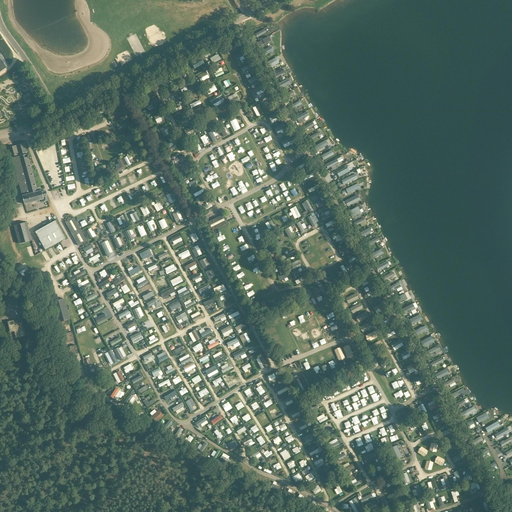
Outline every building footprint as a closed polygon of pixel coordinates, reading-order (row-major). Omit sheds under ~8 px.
[(253,34),(255,38),(266,32),(265,29),(253,34)] [(259,46),(265,43),(265,44),(271,40),(269,36),(262,39),(262,40),(257,43),(259,46)] [(0,52),(0,71),(9,65),(0,52)] [(243,52),(234,55),(236,59),(239,58),(240,60),(246,58),(243,52)] [(210,57),(213,63),(221,59),(218,53),(210,57)] [(195,69),(205,63),(201,57),(191,63),(195,69)] [(268,69),(279,63),(276,57),(265,63),(268,69)] [(214,70),(216,77),(224,74),(222,67),(214,70)] [(201,82),(210,77),(206,70),(197,75),(201,82)] [(280,87),(290,84),(288,79),(278,82),(280,87)] [(214,84),(205,89),(208,95),(217,90),(214,84)] [(169,100),(174,98),(172,95),(178,93),(176,89),(166,93),(169,100)] [(222,94),(211,101),(215,107),(225,100),(222,94)] [(148,110),(154,108),(152,105),(157,103),(156,99),(145,103),(148,110)] [(191,108),(202,103),(200,99),(189,104),(191,108)] [(252,106),(257,116),(264,114),(260,104),(252,106)] [(122,121),(126,119),(121,109),(110,115),(112,119),(119,115),(122,121)] [(296,117),(298,121),(300,124),(304,122),(302,118),(308,115),(306,111),(296,117)] [(273,113),(268,118),(273,123),(278,119),(273,113)] [(230,121),(234,131),(241,128),(236,118),(230,121)] [(304,130),(314,125),(313,121),(303,126),(304,130)] [(166,126),(160,128),(164,135),(169,133),(166,126)] [(208,131),(212,142),(217,140),(215,136),(217,135),(215,129),(208,131)] [(320,138),(322,137),(318,130),(308,136),(311,141),(319,136),(320,138)] [(290,137),(280,141),(282,145),(284,144),(285,146),(293,143),(290,137)] [(313,146),(315,151),(328,145),(325,140),(313,146)] [(132,149),(136,147),(138,150),(141,149),(137,142),(130,146),(132,149)] [(10,156),(12,156),(24,204),(33,202),(39,200),(40,203),(48,200),(45,190),(41,192),(41,190),(37,191),(30,162),(27,152),(26,148),(25,143),(8,148),(10,156)] [(321,155),(323,160),(334,154),(331,149),(321,155)] [(325,163),(327,168),(342,161),(340,157),(325,163)] [(120,166),(115,168),(116,170),(117,172),(126,168),(121,158),(117,160),(120,166)] [(338,176),(352,170),(350,165),(336,171),(338,176)] [(341,179),(343,184),(357,178),(355,173),(341,179)] [(207,177),(209,182),(216,179),(213,174),(207,177)] [(196,178),(190,182),(188,179),(186,181),(190,187),(198,182),(196,178)] [(345,189),(347,193),(360,188),(357,183),(345,189)] [(193,193),(196,200),(200,198),(198,195),(203,193),(201,190),(193,193)] [(170,203),(177,201),(173,192),(166,194),(170,203)] [(358,195),(345,199),(347,205),(360,200),(358,195)] [(152,202),(157,211),(163,208),(159,199),(152,202)] [(302,202),(306,213),(313,211),(308,199),(302,202)] [(203,205),(205,210),(212,206),(210,202),(203,205)] [(146,205),(140,208),(144,216),(150,213),(146,205)] [(294,219),(301,216),(296,206),(289,209),(294,219)] [(358,206),(349,211),(350,213),(352,217),(361,213),(358,206)] [(135,208),(128,211),(130,216),(128,216),(131,223),(140,219),(135,208)] [(179,210),(172,213),(176,223),(183,220),(179,210)] [(222,214),(213,219),(208,222),(209,223),(207,225),(209,230),(212,229),(213,231),(227,223),(227,218),(223,215),(222,214)] [(120,225),(127,222),(123,215),(116,218),(120,225)] [(317,225),(316,222),(318,221),(316,215),(312,216),(311,215),(308,216),(312,227),(317,225)] [(72,234),(81,229),(74,217),(73,217),(68,217),(66,221),(65,222),(72,234)] [(355,229),(367,224),(364,217),(352,222),(355,229)] [(80,220),(83,227),(88,225),(84,218),(80,220)] [(165,218),(158,220),(161,229),(167,227),(165,218)] [(56,219),(35,231),(45,250),(67,238),(56,219)] [(271,219),(265,223),(269,230),(276,226),(271,219)] [(13,224),(18,243),(32,240),(28,221),(13,224)] [(111,221),(106,222),(110,233),(115,232),(111,221)] [(306,227),(304,222),(301,224),(300,221),(296,222),(301,233),(305,231),(304,228),(306,227)] [(291,226),(284,228),(288,238),(293,236),(291,231),(293,231),(291,226)] [(85,231),(90,239),(96,235),(91,227),(85,231)] [(362,237),(373,232),(371,227),(359,232),(362,237)] [(87,241),(81,229),(72,234),(78,245),(79,245),(81,243),(84,241),(87,241)] [(130,240),(134,238),(129,229),(125,231),(130,240)] [(174,245),(183,240),(179,233),(170,238),(174,245)] [(119,236),(113,239),(117,248),(123,246),(119,236)] [(93,251),(92,248),(94,247),(92,243),(83,248),(86,254),(93,251)] [(349,251),(347,244),(338,248),(341,254),(349,251)] [(195,257),(202,254),(198,245),(191,248),(195,257)] [(149,248),(139,253),(142,260),(152,254),(149,248)] [(181,256),(182,259),(191,255),(188,249),(178,254),(179,257),(181,256)] [(372,259),(383,254),(381,249),(370,254),(372,259)] [(157,256),(159,260),(169,256),(167,251),(157,256)] [(99,260),(98,257),(100,256),(99,253),(88,258),(91,263),(99,260)] [(199,260),(202,268),(209,265),(206,257),(199,260)] [(298,260),(289,264),(292,270),(301,266),(298,260)] [(25,261),(17,264),(21,272),(29,269),(25,261)] [(195,261),(184,265),(185,269),(197,264),(195,261)] [(376,266),(378,271),(389,265),(387,261),(376,266)] [(164,268),(167,274),(177,269),(174,264),(164,268)] [(130,275),(141,270),(139,265),(133,268),(132,266),(127,268),(130,275)] [(212,268),(205,272),(209,279),(215,276),(212,268)] [(79,269),(73,272),(76,278),(87,273),(85,269),(80,271),(79,269)] [(113,282),(115,285),(125,279),(122,273),(115,277),(116,280),(113,282)] [(193,277),(195,283),(202,281),(199,274),(193,277)] [(180,275),(170,280),(173,286),(183,281),(180,275)] [(161,282),(162,285),(166,283),(163,276),(155,281),(156,284),(161,282)] [(404,291),(409,289),(405,279),(399,281),(403,289),(404,291)] [(260,284),(262,289),(269,285),(266,280),(260,284)] [(396,288),(397,291),(402,289),(399,282),(391,285),(393,290),(396,288)] [(217,293),(226,289),(223,284),(214,288),(217,293)] [(115,288),(105,293),(108,297),(114,294),(115,297),(119,295),(115,288)] [(163,297),(165,296),(167,298),(176,294),(172,288),(161,293),(163,297)] [(397,303),(411,297),(408,291),(395,297),(397,303)] [(347,304),(359,299),(356,292),(345,297),(347,304)] [(64,298),(59,300),(64,320),(70,319),(64,298)] [(121,306),(120,304),(124,301),(122,298),(113,303),(116,309),(121,306)] [(148,307),(152,305),(153,308),(160,305),(156,298),(146,302),(148,307)] [(168,304),(171,310),(181,306),(179,299),(168,304)] [(194,300),(191,301),(190,299),(184,302),(186,308),(195,303),(194,300)] [(64,320),(59,300),(52,302),(58,322),(64,320)] [(413,314),(417,312),(415,308),(417,307),(415,302),(402,308),(404,314),(411,310),(413,314)] [(352,312),(363,309),(361,303),(350,306),(352,312)] [(92,309),(95,313),(103,307),(101,304),(92,309)] [(373,307),(375,312),(382,310),(379,304),(373,307)] [(191,315),(193,321),(202,318),(200,311),(191,315)] [(238,311),(228,315),(230,320),(240,316),(238,311)] [(366,311),(355,316),(358,322),(369,317),(366,311)] [(175,316),(178,323),(188,319),(185,312),(175,316)] [(215,322),(221,319),(222,321),(226,319),(223,313),(213,318),(215,322)] [(25,336),(20,318),(7,321),(9,321),(11,329),(14,329),(16,338),(25,336)] [(135,320),(125,325),(127,328),(137,324),(135,320)] [(362,331),(373,328),(371,322),(360,326),(362,331)] [(102,329),(105,334),(113,330),(110,324),(102,329)] [(224,336),(233,331),(230,325),(220,330),(224,336)] [(415,336),(427,329),(425,325),(412,332),(415,336)] [(212,332),(210,328),(204,331),(203,328),(198,330),(202,337),(212,332)] [(195,329),(188,333),(194,342),(200,338),(195,329)] [(140,332),(130,336),(133,343),(143,338),(140,332)] [(244,345),(248,343),(243,333),(239,335),(244,345)] [(150,340),(148,341),(149,344),(157,340),(155,334),(149,337),(150,340)] [(101,335),(94,339),(97,344),(103,340),(101,335)] [(109,341),(112,346),(122,340),(119,335),(109,341)] [(231,347),(232,348),(240,345),(237,338),(226,342),(229,348),(231,347)] [(195,352),(203,347),(200,342),(192,347),(195,352)] [(349,344),(342,347),(347,358),(354,356),(349,344)] [(182,345),(172,351),(174,354),(184,349),(182,345)] [(334,349),(339,361),(345,358),(340,346),(334,349)] [(403,359),(410,355),(407,349),(400,353),(403,359)] [(244,350),(233,355),(235,359),(240,356),(241,359),(247,356),(244,350)] [(157,355),(160,362),(169,358),(165,351),(157,355)] [(147,358),(148,361),(155,358),(153,354),(152,355),(150,352),(142,356),(144,360),(147,358)] [(199,358),(200,362),(202,361),(203,363),(210,360),(207,354),(199,358)] [(261,369),(268,365),(262,355),(256,358),(261,369)] [(442,357),(429,362),(431,367),(444,362),(442,357)] [(131,363),(123,366),(126,373),(133,369),(131,363)] [(248,371),(247,368),(251,366),(249,363),(242,366),(244,372),(248,371)] [(412,363),(406,367),(409,373),(416,370),(412,363)] [(167,374),(174,370),(171,364),(164,368),(167,374)] [(208,377),(219,371),(215,365),(205,370),(208,377)] [(223,373),(232,368),(230,365),(221,370),(223,373)] [(151,371),(154,377),(162,373),(160,367),(151,371)] [(436,379),(448,374),(446,369),(434,374),(436,379)] [(142,374),(131,380),(133,384),(144,378),(142,374)] [(199,374),(191,378),(194,384),(202,380),(199,374)] [(292,380),(299,394),(302,393),(303,395),(308,392),(307,390),(308,389),(301,375),(300,375),(295,375),(293,379),(292,380)] [(219,384),(218,382),(222,380),(221,377),(212,381),(215,386),(219,384)] [(231,388),(239,383),(236,377),(227,383),(231,388)] [(443,390),(456,384),(453,378),(440,384),(443,390)] [(391,389),(399,386),(397,381),(389,383),(391,389)] [(285,383),(275,387),(277,394),(288,390),(285,383)] [(117,400),(122,391),(116,387),(110,396),(117,400)] [(201,398),(209,393),(206,387),(198,392),(201,398)] [(249,388),(244,391),(248,398),(253,395),(249,388)] [(363,398),(368,395),(365,388),(360,390),(363,398)] [(175,390),(166,395),(169,401),(176,398),(174,394),(177,393),(175,390)] [(396,398),(403,394),(401,390),(394,394),(396,398)] [(127,403),(133,395),(130,393),(124,401),(127,403)] [(372,403),(377,400),(374,393),(369,396),(372,403)] [(283,403),(285,402),(286,405),(291,403),(288,397),(282,400),(283,403)] [(459,408),(469,403),(466,397),(456,403),(459,408)] [(194,409),(192,406),(195,404),(191,398),(185,401),(191,411),(194,409)] [(152,399),(148,402),(146,399),(143,401),(147,407),(154,402),(152,399)] [(234,403),(238,410),(244,406),(240,399),(234,403)] [(251,405),(254,410),(259,406),(256,401),(251,405)] [(435,407),(433,401),(427,403),(430,410),(435,407)] [(172,407),(175,414),(185,409),(183,406),(184,405),(182,402),(172,407)] [(229,402),(222,405),(226,411),(232,408),(229,402)] [(463,416),(476,411),(474,406),(461,411),(463,416)] [(159,409),(150,417),(155,423),(164,416),(159,409)] [(288,412),(292,418),(297,415),(294,409),(288,412)] [(277,411),(271,413),(273,419),(279,416),(277,411)] [(486,412),(476,418),(478,423),(489,418),(486,412)] [(248,413),(242,417),(245,422),(251,419),(248,413)] [(317,417),(319,422),(327,419),(325,413),(317,417)] [(213,425),(223,418),(220,414),(210,421),(213,425)] [(200,424),(202,426),(208,422),(204,416),(194,423),(196,426),(200,424)] [(370,418),(374,425),(379,422),(375,416),(370,418)] [(167,430),(173,422),(169,419),(164,427),(167,430)] [(472,419),(464,423),(467,430),(475,426),(472,419)] [(299,427),(300,430),(307,427),(304,420),(294,424),(296,429),(299,427)] [(497,421),(484,427),(487,432),(500,426),(497,421)] [(250,428),(253,433),(259,430),(256,425),(250,428)] [(244,426),(236,430),(238,434),(246,429),(244,426)] [(409,431),(411,436),(419,431),(417,427),(409,431)] [(494,433),(496,438),(509,431),(507,427),(494,433)] [(220,439),(223,436),(217,429),(213,432),(220,439)] [(481,441),(482,443),(485,441),(482,434),(472,439),(475,444),(481,441)] [(279,436),(272,439),(275,444),(282,441),(279,436)] [(358,446),(363,444),(360,437),(355,439),(358,446)] [(509,437),(499,442),(501,446),(511,441),(509,437)] [(336,438),(327,443),(333,455),(337,453),(334,447),(339,444),(336,438)] [(227,444),(231,450),(238,446),(235,439),(227,444)] [(202,444),(201,443),(197,447),(202,452),(209,444),(205,441),(202,444)] [(372,443),(364,446),(367,451),(374,448),(372,443)] [(310,456),(321,450),(319,447),(317,449),(315,445),(307,450),(310,456)] [(396,445),(388,449),(394,460),(402,457),(396,445)] [(424,456),(428,450),(420,446),(416,452),(424,456)] [(483,459),(490,456),(486,448),(479,451),(483,459)] [(215,459),(221,451),(218,449),(216,451),(214,450),(210,456),(215,459)] [(270,449),(263,453),(266,457),(273,453),(270,449)] [(287,449),(280,452),(284,460),(291,457),(287,449)] [(346,451),(333,455),(335,461),(348,457),(346,451)] [(364,456),(366,463),(375,459),(373,453),(364,456)] [(402,467),(408,462),(404,456),(398,461),(402,467)] [(434,462),(442,465),(444,458),(436,456),(434,462)] [(302,457),(298,460),(302,467),(306,465),(302,457)] [(314,462),(316,467),(324,464),(322,458),(314,462)] [(426,459),(424,468),(430,470),(433,462),(426,459)] [(290,468),(295,465),(292,460),(287,463),(290,468)] [(487,464),(490,471),(498,468),(495,461),(487,464)] [(296,482),(302,478),(299,472),(292,477),(296,482)] [(311,472),(305,476),(308,481),(314,477),(311,472)] [(404,483),(410,481),(406,472),(400,474),(404,483)] [(311,488),(315,494),(321,490),(318,484),(311,488)] [(414,489),(411,490),(414,496),(421,493),(418,484),(413,486),(414,489)] [(357,493),(361,502),(376,496),(374,492),(361,497),(359,492),(357,493)] [(348,500),(352,508),(355,506),(356,508),(360,506),(355,497),(348,500)] [(366,510),(377,505),(374,500),(364,504),(366,510)] [(425,502),(427,509),(434,507),(432,500),(425,502)] [(411,504),(412,511),(420,511),(418,502),(411,504)]
